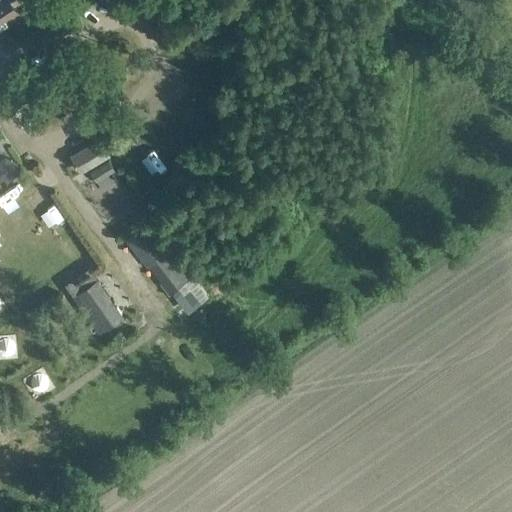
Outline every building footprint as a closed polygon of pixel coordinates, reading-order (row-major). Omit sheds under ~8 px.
[(0,0),(0,29),(22,15),(15,4),(21,0),(0,0)] [(175,76),(179,81),(127,119),(147,146),(167,131),(170,136),(183,127),(179,122),(219,93),(254,66),(234,40),(219,51),(215,45),(175,76)] [(10,75),(15,88),(51,73),(45,59),(10,75)] [(72,104),(78,115),(94,107),(88,95),(72,104)] [(10,112),(25,136),(41,126),(27,102),(10,112)] [(106,132),(108,142),(124,139),(122,128),(106,132)] [(70,155),(80,173),(109,156),(99,138),(70,155)] [(37,193),(24,179),(10,192),(23,206),(37,193)] [(144,225),(124,241),(148,269),(149,268),(162,283),(160,284),(169,295),(189,279),(167,253),(163,248),(144,225)] [(215,269),(222,279),(238,267),(230,257),(215,269)] [(113,325),(123,339),(134,331),(94,273),(67,291),(97,335),(113,325)]
